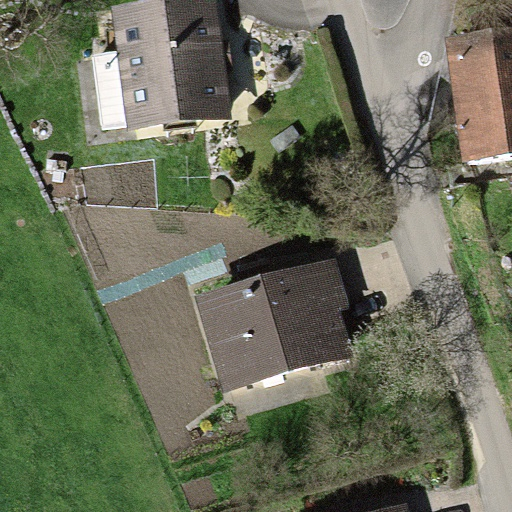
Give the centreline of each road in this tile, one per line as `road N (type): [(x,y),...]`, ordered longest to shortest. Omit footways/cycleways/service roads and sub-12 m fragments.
road 1 (residential): [(511,506),(389,122)]
road 2 (residential): [(389,122),(435,0)]
road 3 (residential): [(389,122),(347,0)]
